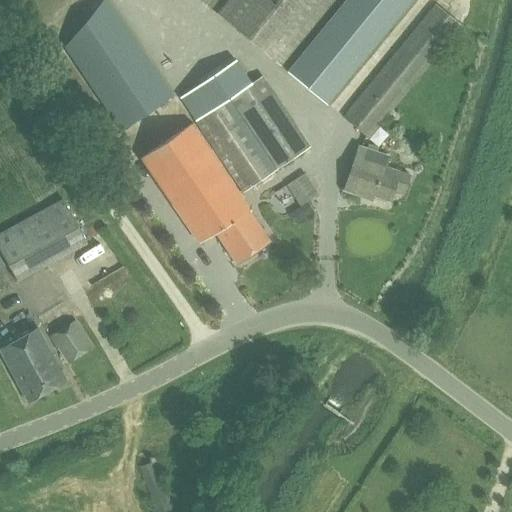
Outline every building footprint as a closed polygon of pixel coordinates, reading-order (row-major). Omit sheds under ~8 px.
[(107,0),(103,0),(65,48),(121,131),(173,95),(107,0)] [(226,0),(216,13),(241,34),(280,66),(333,0),(226,0)] [(345,0),(286,72),(326,105),(412,0),(345,0)] [(369,139),(462,24),(435,4),(343,116),(369,139)] [(194,54),(164,69),(169,80),(199,64),(194,54)] [(180,98),(244,192),(310,148),(263,76),(251,84),(235,61),(180,98)] [(216,232),(236,262),(270,240),(192,124),(142,157),(199,243),(216,232)] [(365,197),(367,193),(389,200),(393,190),(404,194),(410,174),(385,166),(389,156),(360,146),(345,190),(365,197)] [(319,194),(305,172),(287,184),(301,205),(319,194)] [(0,234),(0,250),(16,280),(87,242),(63,199),(0,234)] [(76,319),(50,336),(67,364),(94,347),(76,319)] [(0,348),(0,349),(28,401),(66,380),(38,328),(0,348)] [(156,511),(177,511),(156,461),(139,466),(156,511)]
